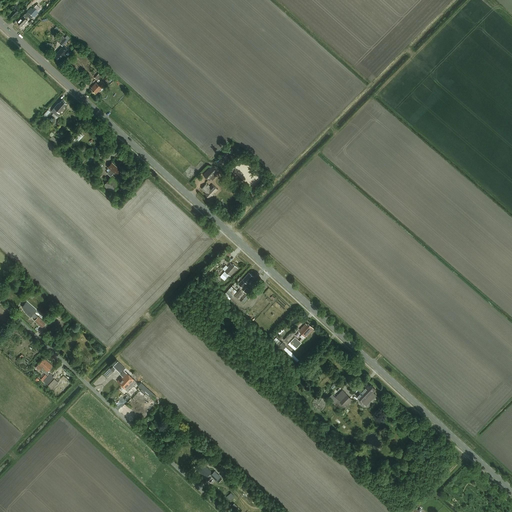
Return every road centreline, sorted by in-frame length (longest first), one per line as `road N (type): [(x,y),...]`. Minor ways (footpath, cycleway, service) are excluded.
road 1 (secondary): [(511,489),(0,22)]
road 2 (unclassified): [(224,511),(0,300)]
